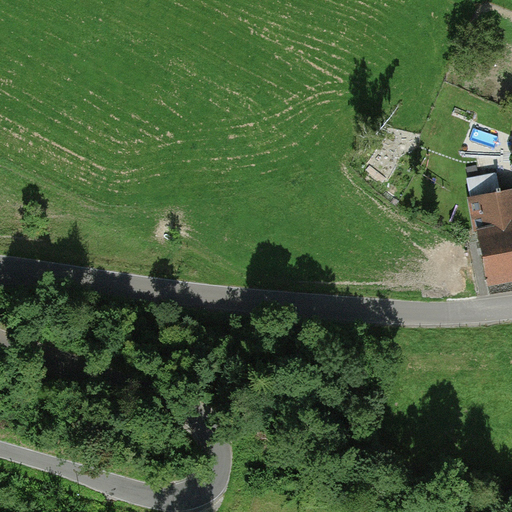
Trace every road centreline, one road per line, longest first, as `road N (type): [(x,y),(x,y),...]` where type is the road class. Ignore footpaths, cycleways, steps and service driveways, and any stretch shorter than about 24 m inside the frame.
road 1 (track): [(0,271),(271,303),(442,315),(511,307)]
road 2 (track): [(0,449),(165,497),(199,489),(215,467),(213,438),(180,411),(0,342)]
